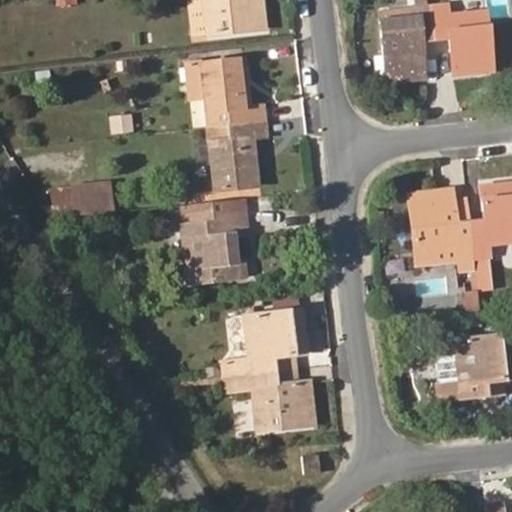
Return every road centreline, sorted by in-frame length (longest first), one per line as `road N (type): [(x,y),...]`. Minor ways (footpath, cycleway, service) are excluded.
road 1 (residential): [(0,180),(134,373),(218,511)]
road 2 (residential): [(379,465),(337,149)]
road 3 (residential): [(337,149),(511,130)]
road 4 (residential): [(337,149),(322,0)]
road 5 (residential): [(379,465),(511,453)]
road 6 (track): [(85,511),(202,484)]
